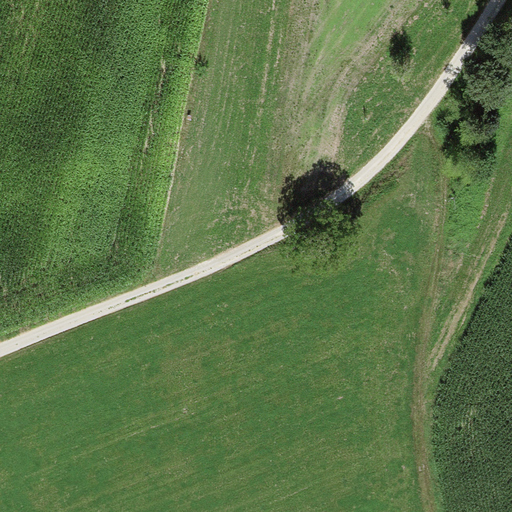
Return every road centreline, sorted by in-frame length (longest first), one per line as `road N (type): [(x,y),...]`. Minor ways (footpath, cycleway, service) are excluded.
road 1 (track): [(0,339),(290,222),(417,124),(492,0)]
road 2 (track): [(417,124),(435,151),(442,189),(423,320),(418,452),(430,511)]
